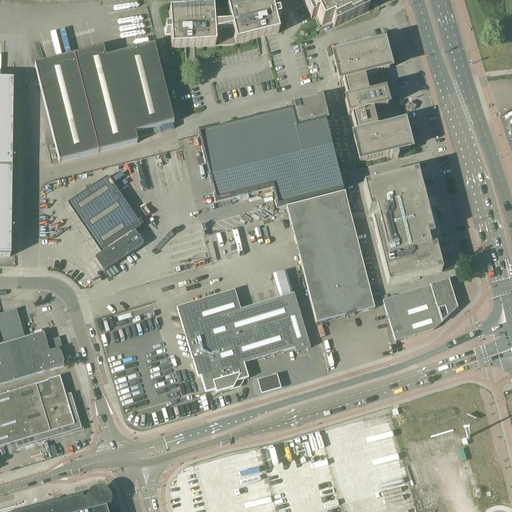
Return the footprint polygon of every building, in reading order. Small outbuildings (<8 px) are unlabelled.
[(169,28),(164,28),(165,35),(170,35),(171,49),(215,46),(214,35),(232,30),(235,44),(278,34),(274,20),(279,18),(278,12),(273,13),(269,0),(260,0),(253,2),(253,1),(241,3),(242,5),(226,8),(230,26),(213,27),(212,9),(196,11),(196,9),(184,10),(184,11),(168,12),(169,28)] [(301,0),(311,19),(316,17),(321,27),(331,22),(334,28),(367,12),(361,0),(301,0)] [(362,49),(332,57),(339,82),(342,81),(347,101),(344,102),(347,117),(351,116),(356,136),(352,137),(359,162),(389,155),(390,160),(397,158),(396,153),(409,150),(402,124),(378,130),(373,110),(387,107),(383,92),(369,96),(364,76),(388,70),(382,44),(369,47),(368,43),(361,44),(362,49)] [(105,58),(102,48),(34,66),(59,163),(137,143),(134,134),(173,124),(153,46),(105,58)] [(3,84),(0,83),(0,255),(10,256),(10,257),(13,81),(13,84),(3,84)] [(327,121),(321,100),(300,112),(292,114),(291,112),(198,136),(215,203),(271,188),(276,209),(342,192),(324,122),(327,121)] [(417,203),(417,200),(422,199),(416,173),(362,186),(387,285),(441,272),(434,246),(428,247),(426,238),(427,238),(420,212),(419,210),(421,209),(419,202),(417,203)] [(68,204),(67,206),(100,255),(100,258),(97,258),(94,260),(102,271),(104,272),(142,246),(142,244),(134,232),(140,228),(140,226),(108,178),(106,178),(68,204)] [(315,324),(374,309),(344,193),(286,208),(315,324)] [(395,342),(433,330),(456,309),(448,281),(382,301),(395,342)] [(240,311),(234,291),(176,309),(192,360),(192,361),(195,360),(205,394),(215,391),(215,394),(232,389),(236,383),(244,380),(242,374),(246,373),(243,364),(294,349),(295,353),(309,349),(293,295),(240,311)] [(0,346),(24,339),(17,313),(15,310),(0,314),(0,346)] [(0,386),(44,373),(64,367),(59,353),(55,339),(46,342),(43,333),(26,338),(24,339),(0,346),(0,386)] [(260,395),(280,389),(276,376),(256,381),(260,395)] [(47,382),(0,395),(0,447),(15,443),(17,449),(46,440),(46,442),(83,431),(74,400),(72,400),(70,394),(65,396),(59,377),(47,381),(47,382)] [(106,511),(105,505),(106,502),(106,500),(105,498),(104,496),(102,495),(100,494),(98,494),(96,494),(94,495),(92,497),(88,498),(83,500),(82,496),(19,511),(106,511)]
